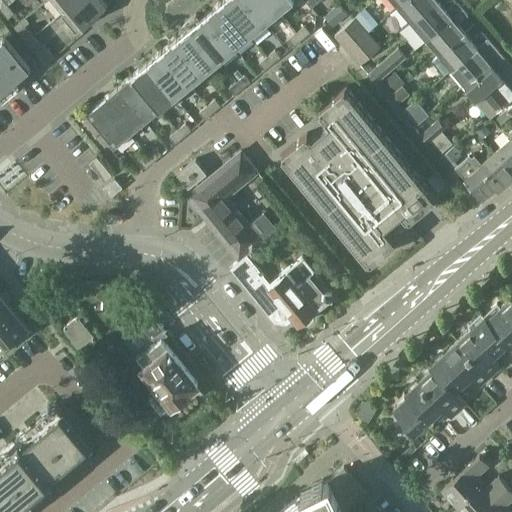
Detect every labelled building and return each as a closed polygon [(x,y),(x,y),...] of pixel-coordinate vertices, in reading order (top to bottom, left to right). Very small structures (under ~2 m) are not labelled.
[(51,0),(62,13),(77,0),(51,0)] [(103,0),(77,0),(62,13),(76,30),(107,4),(103,0)] [(244,0),(221,0),(221,1),(248,35),(263,22),(244,0)] [(269,0),(244,0),(263,22),(278,10),(269,0)] [(269,0),(278,10),(290,0),(269,0)] [(403,0),(398,5),(411,20),(434,0),(403,0)] [(221,1),(206,13),(234,47),(248,35),(221,1)] [(414,23),(427,38),(462,9),(456,2),(445,11),(438,2),(414,23)] [(347,14),(343,9),(338,3),(324,16),(329,21),(333,26),(347,14)] [(7,5),(1,11),(7,19),(14,13),(7,5)] [(427,38),(439,53),(440,53),(464,32),(457,24),(467,15),(462,9),(427,38)] [(206,13),(191,26),(218,59),(234,47),(206,13)] [(334,34),(347,49),(367,31),(355,17),(334,34)] [(304,25),(296,32),(302,39),(310,32),(304,25)] [(191,26),(176,38),(204,72),(218,59),(191,26)] [(20,34),(26,42),(33,37),(27,29),(20,34)] [(347,49),(360,64),(380,46),(367,31),(347,49)] [(302,39),(296,32),(288,38),(294,45),(302,39)] [(452,68),(487,38),(481,32),(471,40),(464,32),(440,53),(439,53),(431,60),(444,75),(452,68)] [(0,91),(30,67),(4,36),(0,39),(0,91)] [(33,37),(26,42),(33,50),(40,45),(33,37)] [(176,38),(161,50),(189,84),(204,72),(176,38)] [(452,68),(465,83),(489,62),(482,54),(493,45),(487,38),(452,68)] [(146,62),(174,96),(179,102),(183,98),(191,94),(195,91),(189,84),(161,50),(146,62)] [(274,50),(268,55),(274,62),(280,56),(274,50)] [(274,62),(268,55),(262,60),(267,67),(274,62)] [(367,64),(380,79),(389,71),(376,56),(367,64)] [(465,83),(478,98),(511,68),(511,67),(507,61),(496,70),(489,62),(465,83)] [(146,62),(131,74),(159,108),(174,96),(146,62)] [(237,80),(236,81),(242,88),(250,81),(239,68),(231,73),(237,80)] [(511,68),(478,98),(491,113),(511,95),(511,88),(508,84),(511,80),(511,68)] [(395,71),(382,82),(391,92),(404,81),(395,71)] [(131,74),(117,87),(144,120),(159,108),(131,74)] [(242,88),(236,81),(228,88),(234,94),(242,88)] [(402,84),(391,94),(399,103),(410,93),(402,84)] [(307,132),(280,154),(367,261),(394,239),(383,226),(403,210),(408,217),(435,195),(346,86),(319,108),(330,121),(311,137),(307,132)] [(117,87),(102,99),(130,133),(144,120),(117,87)] [(130,133),(102,99),(86,112),(114,145),(130,133)] [(215,99),(207,105),(212,112),(220,106),(215,99)] [(428,113),(415,99),(404,109),(417,123),(428,113)] [(511,126),(508,131),(511,135),(511,104),(497,118),(501,123),(511,114),(511,126)] [(212,112),(207,105),(199,112),(204,119),(212,112)] [(446,126),(439,118),(423,131),(431,139),(441,130),(441,129),(446,126)] [(185,123),(177,130),(183,137),(191,130),(185,123)] [(183,137),(177,130),(169,136),(175,143),(183,137)] [(441,130),(431,139),(442,152),(452,142),(441,130)] [(511,136),(491,155),(494,159),(500,166),(504,163),(511,171),(511,136)] [(156,147),(148,154),(153,161),(161,154),(156,147)] [(263,211),(247,224),(224,196),(256,169),(241,151),(189,193),(240,255),(276,226),(263,211)] [(153,161),(148,154),(140,161),(145,167),(153,161)] [(494,159),(491,155),(481,163),(474,154),(471,157),(468,154),(454,167),(483,200),(511,174),(511,171),(504,163),(500,166),(494,159)] [(96,155),(89,162),(104,180),(112,174),(96,155)] [(195,159),(177,174),(188,187),(206,173),(195,159)] [(448,184),(438,172),(428,180),(438,192),(448,184)] [(111,196),(122,187),(114,177),(103,187),(111,196)] [(256,294),(276,317),(284,318),(292,312),(297,318),(299,317),(302,321),(307,321),(314,316),(314,311),(311,307),(331,291),(302,255),(269,283),(245,254),(233,264),(256,294)] [(0,321),(14,310),(1,294),(0,295),(0,321)] [(484,315),(483,315),(510,345),(511,342),(511,294),(486,318),(484,315)] [(0,349),(28,327),(14,310),(0,321),(0,349)] [(483,315),(456,340),(489,376),(499,366),(491,357),(507,342),(510,345),(483,315)] [(63,327),(80,348),(93,337),(76,316),(63,327)] [(171,403),(172,402),(174,403),(177,402),(179,401),(180,401),(182,400),(184,398),(185,396),(186,394),(186,393),(187,391),(197,383),(161,338),(166,334),(152,317),(141,325),(155,342),(135,358),(158,387),(149,395),(161,409),(170,402),(171,403)] [(429,364),(432,367),(433,367),(454,390),(470,375),(479,385),(489,376),(456,340),(429,364)] [(433,367),(432,367),(405,391),(409,395),(393,409),(414,432),(442,407),(451,416),(466,402),(454,390),(433,367)] [(369,421),(376,407),(370,402),(362,400),(357,405),(355,413),(361,419),(369,421)] [(0,511),(10,511),(12,510),(10,507),(19,499),(20,501),(21,503),(33,493),(30,490),(39,482),(40,483),(40,484),(41,485),(52,476),(48,471),(57,463),(60,467),(62,469),(64,467),(63,467),(73,459),(70,456),(79,448),(81,450),(80,450),(82,452),(91,444),(91,445),(93,443),(93,442),(92,440),(91,441),(64,408),(65,408),(63,406),(0,458),(0,511)] [(440,489),(455,505),(481,481),(476,475),(488,465),(479,454),(440,489)] [(342,511),(365,492),(343,466),(327,481),(311,488),(301,493),(292,498),(284,504),(276,511),(342,511)] [(455,505),(461,511),(477,511),(507,485),(498,475),(486,486),(481,481),(455,505)] [(477,511),(507,511),(508,511),(503,506),(511,497),(511,490),(507,485),(477,511)]
